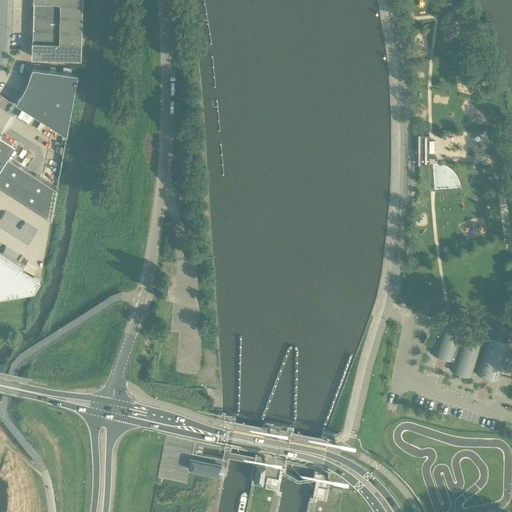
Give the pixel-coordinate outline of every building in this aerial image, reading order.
[(33,14),(82,15),(81,15),(81,2),(82,2),(33,0),(33,14)] [(32,28),(81,29),(81,16),(82,16),(82,15),(33,14),(33,28),(32,28)] [(32,42),(81,43),(80,43),(81,30),(81,29),(32,28),(33,28),(32,42)] [(81,43),(32,42),(32,56),(31,56),(80,58),(80,57),(80,44),(81,44),(81,43)] [(32,68),(27,83),(23,91),(15,103),(66,135),(77,74),(49,70),(32,68)] [(2,136),(0,134),(0,186),(51,219),(57,188),(7,156),(15,144),(2,136)] [(429,135),(420,135),(420,152),(429,152),(429,148),(429,135)] [(0,296),(34,291),(40,280),(0,254),(0,296)] [(443,357),(453,360),(450,370),(471,376),(483,337),(462,331),(464,326),(443,319),(432,354),(443,357)] [(487,335),(475,373),(486,376),(498,380),(510,342),(487,335)] [(224,468),(221,465),(191,459),(189,469),(220,475),(223,472),(224,468)] [(265,467),(257,465),(254,482),(261,483),(265,467)]
